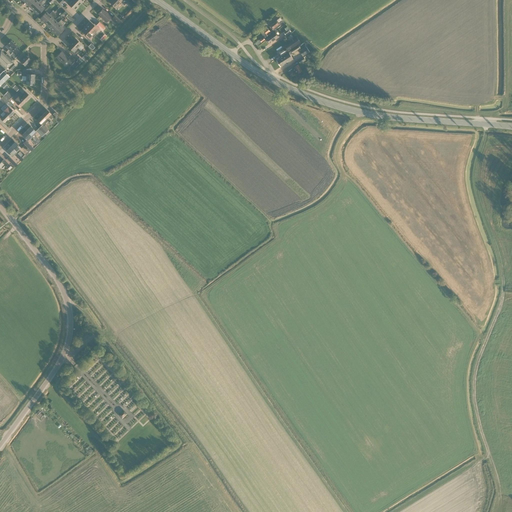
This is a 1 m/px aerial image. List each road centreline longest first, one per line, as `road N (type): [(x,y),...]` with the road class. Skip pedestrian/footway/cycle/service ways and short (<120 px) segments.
road 1 (tertiary): [(0,446),(56,369),(70,334),(62,287),(0,205)]
road 2 (track): [(68,304),(105,336),(237,511)]
road 3 (primary): [(511,126),(378,115),(272,80)]
road 4 (residential): [(0,144),(39,105),(44,41)]
